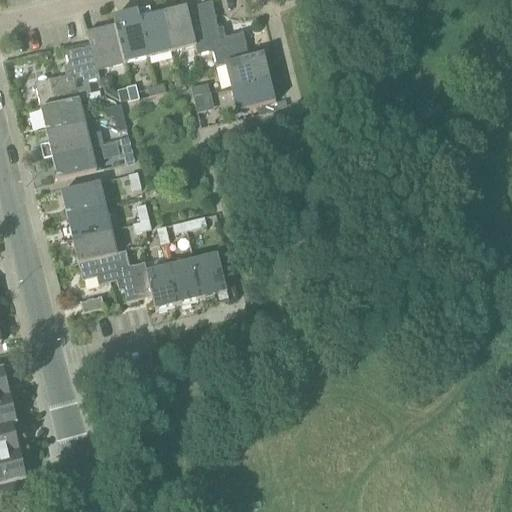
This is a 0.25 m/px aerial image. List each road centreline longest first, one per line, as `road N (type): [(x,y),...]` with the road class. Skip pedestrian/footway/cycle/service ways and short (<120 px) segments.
road 1 (tertiary): [(52,361),(0,150)]
road 2 (tertiary): [(89,511),(52,361)]
